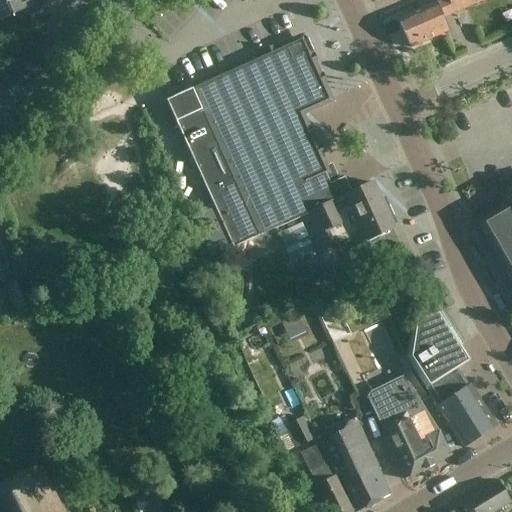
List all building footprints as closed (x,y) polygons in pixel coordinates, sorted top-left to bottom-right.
[(28,0),(0,0),(0,20),(32,7),(28,0)] [(446,33),(441,20),(485,0),(442,0),(434,4),(433,3),(397,19),(410,49),(446,33)] [(301,40),(166,101),(213,208),(232,248),(299,218),(354,192),(351,187),(348,183),(343,178),(329,185),(327,180),(324,174),(325,173),(298,113),(328,100),(301,40)] [(347,250),(393,229),(372,184),(354,192),(299,218),(304,231),(315,254),(343,241),(347,250)] [(511,190),(500,198),(504,206),(478,221),(511,279),(511,190)] [(232,248),(213,208),(191,218),(209,259),(232,248)] [(397,245),(363,260),(369,273),(403,258),(397,245)] [(10,302),(31,292),(24,277),(3,287),(10,302)] [(453,305),(448,296),(442,299),(447,308),(453,305)] [(415,317),(408,359),(425,386),(423,388),(424,391),(443,419),(462,448),(495,427),(477,399),(469,387),(467,388),(456,369),(467,361),(458,346),(432,306),(415,317)] [(449,455),(438,431),(419,401),(414,404),(401,379),(366,398),(405,481),(449,455)] [(314,439),(303,417),(286,426),(297,448),(314,439)] [(355,420),(316,437),(333,477),(335,476),(338,482),(340,481),(347,496),(349,495),(356,511),(360,511),(389,496),(355,420)] [(335,476),(333,477),(332,478),(324,462),(322,463),(314,445),(298,453),(315,487),(317,486),(328,511),(356,511),(349,495),(347,496),(340,481),(338,482),(335,476)] [(62,511),(40,466),(0,485),(0,511),(62,511)] [(134,481),(149,509),(164,502),(149,473),(134,481)] [(497,482),(456,506),(459,511),(500,511),(498,509),(509,502),(497,482)]
